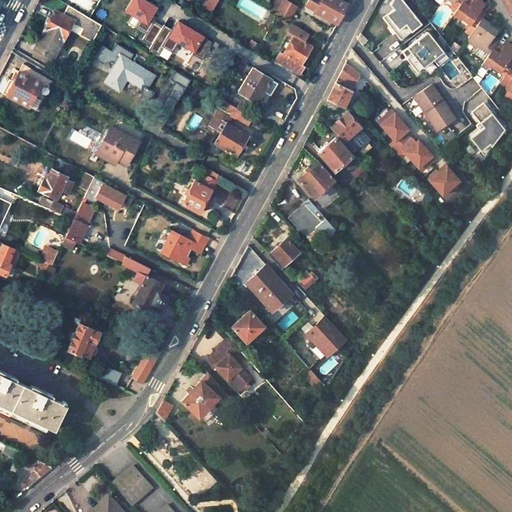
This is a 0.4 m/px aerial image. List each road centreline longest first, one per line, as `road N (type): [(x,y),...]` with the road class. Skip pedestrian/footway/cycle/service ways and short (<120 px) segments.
road 1 (residential): [(16,511),(136,415),(336,48)]
road 2 (unknown): [(314,88),(160,0)]
road 3 (residential): [(336,48),(440,156)]
